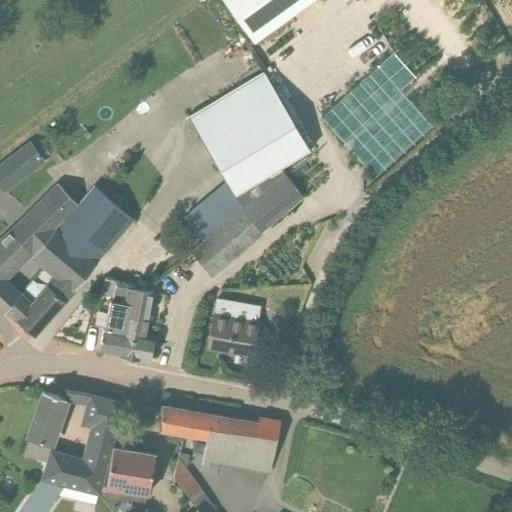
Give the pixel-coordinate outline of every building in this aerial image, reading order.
[(227,0),(256,40),(312,0),(227,0)] [(182,217),(203,242),(284,174),(284,173),(280,167),(309,149),(263,71),(187,116),(226,180),(182,217)] [(19,161),(15,156),(0,167),(0,185),(3,190),(42,161),(34,149),(19,161)] [(303,196),(284,174),(203,242),(191,252),(212,277),(262,235),(260,232),(303,196)] [(35,283),(7,310),(34,334),(96,263),(96,262),(133,219),(94,185),(57,232),(57,231),(35,259),(48,270),(56,276),(49,285),(35,283)] [(0,308),(4,312),(7,310),(35,283),(32,280),(20,293),(6,279),(30,257),(31,256),(35,259),(57,231),(68,218),(77,204),(58,186),(47,196),(0,241),(0,308)] [(98,351),(120,355),(129,305),(125,304),(113,302),(117,282),(105,278),(96,305),(109,308),(104,329),(103,329),(100,343),(98,351)] [(128,289),(125,304),(129,305),(150,309),(153,293),(128,289)] [(140,358),(142,359),(150,360),(155,337),(145,335),(150,309),(129,305),(120,355),(120,356),(140,360),(140,358)] [(213,315),(207,347),(253,355),(258,324),(213,315)] [(48,451),(66,399),(43,392),(27,439),(28,439),(23,454),(48,463),(44,479),(20,511),(45,511),(55,498),(63,484),(99,493),(122,403),(91,395),(84,422),(94,424),(84,462),(48,451)] [(211,415),(161,406),(161,428),(184,435),(207,439),(202,465),(207,466),(208,460),(270,472),(280,423),(258,417),(257,423),(211,415)] [(155,454),(113,447),(104,495),(111,504),(112,504),(111,503),(120,496),(144,500),(143,501),(145,501),(146,494),(148,494),(155,454)] [(198,510),(199,511),(214,511),(187,474),(186,471),(189,455),(180,453),(174,478),(197,510),(198,510)]
